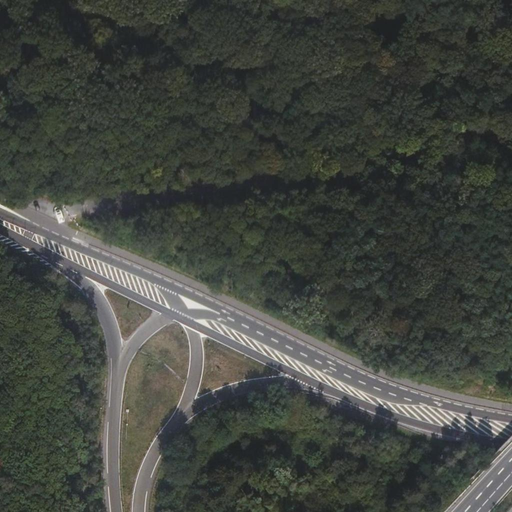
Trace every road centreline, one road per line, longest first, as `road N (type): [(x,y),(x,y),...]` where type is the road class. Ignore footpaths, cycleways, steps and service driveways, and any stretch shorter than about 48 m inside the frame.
road 1 (secondary): [(511,420),(443,406),(246,321)]
road 2 (secondary): [(312,381),(401,420),(511,443)]
road 3 (secondary): [(164,285),(0,214)]
road 4 (trunk): [(121,356),(116,511)]
road 5 (secondary): [(181,317),(312,381)]
road 6 (trunk): [(188,410),(258,384),(312,381)]
